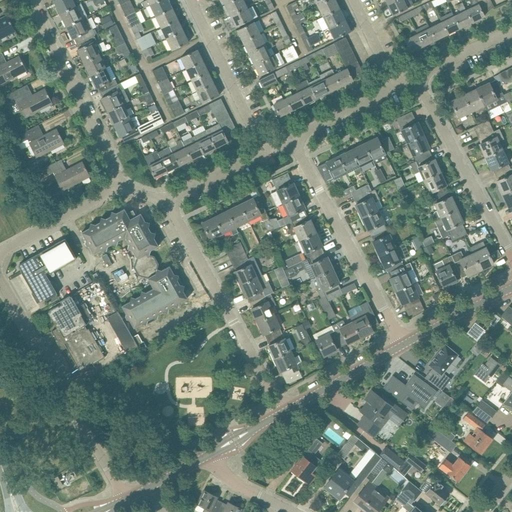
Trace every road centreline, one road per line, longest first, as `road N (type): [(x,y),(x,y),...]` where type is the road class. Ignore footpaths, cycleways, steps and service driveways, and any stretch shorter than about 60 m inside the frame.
road 1 (residential): [(125,501),(0,274)]
road 2 (residential): [(282,413),(166,200)]
road 3 (residential): [(403,345),(291,138)]
road 4 (residential): [(121,185),(25,0)]
road 5 (residential): [(511,257),(414,77)]
road 6 (residential): [(264,151),(190,0)]
road 7 (residential): [(0,253),(121,185)]
road 8 (unclassified): [(282,413),(403,345)]
road 9 (unclassified): [(403,345),(511,287)]
